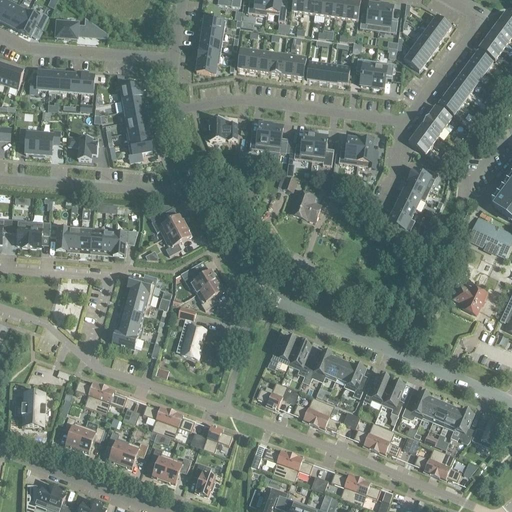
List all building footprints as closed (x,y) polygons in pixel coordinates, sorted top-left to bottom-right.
[(213,0),(218,1),(232,3),(231,9),(240,10),(241,0),(213,0)] [(250,0),(248,16),(267,19),(267,16),(269,0),(256,0),(256,5),(250,4),(250,0)] [(269,0),(267,16),(279,18),(278,24),(285,25),(288,4),(287,4),(286,9),(281,8),(281,2),(281,0),(269,0)] [(306,0),(294,0),(292,14),(304,15),(306,0)] [(316,0),(306,0),(304,15),(315,17),(316,0)] [(327,0),(316,0),(315,17),(325,18),(327,0)] [(327,0),(325,18),(336,20),(338,0),(327,0)] [(350,1),(341,0),(338,0),(336,20),(347,21),(350,1)] [(0,1),(0,23),(0,24),(9,6),(0,1)] [(350,1),(347,21),(359,23),(361,3),(350,1)] [(9,6),(0,24),(10,29),(19,11),(9,6)] [(19,11),(10,29),(19,33),(30,11),(21,6),(19,11)] [(362,17),(360,31),(378,34),(381,8),(370,6),(368,17),(368,20),(362,19),(362,17)] [(381,8),(378,34),(396,36),(398,22),(397,24),(392,23),(392,21),(394,10),(388,9),(389,8),(381,7),(381,8)] [(30,11),(19,33),(31,39),(36,29),(42,32),(48,20),(30,11)] [(511,18),(506,14),(499,23),(511,32),(511,18)] [(452,30),(437,19),(430,28),(445,39),(452,30)] [(203,26),(202,31),(203,31),(224,35),(226,23),(205,20),(204,26),(203,26)] [(511,39),(511,32),(499,23),(493,32),(509,44),(511,39)] [(58,25),(57,41),(77,42),(78,34),(85,35),(86,29),(79,28),(79,27),(58,25)] [(430,28),(424,37),(439,48),(445,39),(430,28)] [(203,31),(202,42),(223,46),(224,35),(203,31)] [(108,38),(100,32),(99,42),(108,43),(108,38)] [(493,32),(486,41),(502,53),(509,44),(493,32)] [(424,37),(418,45),(432,57),(439,48),(424,37)] [(502,53),(486,41),(479,50),(495,62),(502,53)] [(202,42),(200,53),(221,56),(221,55),(219,55),(220,45),(223,46),(202,42)] [(432,57),(418,45),(411,54),(426,65),(432,57)] [(240,52),(238,72),(249,74),(252,54),(240,52)] [(200,53),(198,64),(217,67),(219,67),(221,56),(200,53)] [(252,54),(249,74),(260,75),(263,55),(252,54)] [(426,65),(411,54),(404,63),(419,74),(426,65)] [(263,55),(260,75),(271,77),(274,57),(263,55)] [(493,66),(478,55),(472,64),(486,75),(493,66)] [(274,57),(271,77),(281,78),(284,58),(274,57)] [(284,58),(281,78),(292,80),(295,60),(284,58)] [(295,60),(292,80),(304,81),(307,61),(295,60)] [(358,62),(356,76),(357,74),(363,75),(362,77),(361,88),(372,90),(376,64),(358,62)] [(197,65),(196,70),(197,70),(197,75),(215,78),(217,67),(198,64),(198,65),(197,65)] [(309,64),(307,82),(317,84),(320,65),(309,64)] [(372,90),(372,91),(379,92),(379,91),(384,92),(386,81),(386,78),(392,79),(392,81),(394,67),(376,64),(372,90)] [(486,75),(472,64),(465,72),(480,83),(486,75)] [(320,65),(317,84),(328,85),(330,67),(320,65)] [(330,67),(328,85),(338,86),(340,68),(330,67)] [(4,68),(0,81),(0,86),(8,89),(14,71),(4,68)] [(340,68),(338,86),(348,88),(351,70),(340,68)] [(14,71),(8,89),(18,92),(24,75),(14,71)] [(480,83),(465,72),(459,81),(474,92),(480,83)] [(31,84),(30,96),(38,97),(38,93),(49,94),(50,76),(39,75),(38,84),(31,84)] [(49,94),(49,96),(60,97),(61,95),(62,77),(50,76),(49,94)] [(62,77),(61,95),(71,95),(72,77),(62,77)] [(72,77),(71,95),(82,96),(83,78),(72,77)] [(83,78),(82,96),(93,97),(95,79),(83,78)] [(459,81),(452,90),(467,101),(474,92),(459,81)] [(128,83),(116,85),(117,92),(116,92),(119,105),(121,104),(143,100),(141,88),(129,90),(128,83)] [(467,101),(452,90),(446,98),(461,109),(467,101)] [(446,98),(439,107),(454,118),(461,109),(446,98)] [(143,100),(121,104),(123,115),(145,111),(143,100)] [(453,120),(436,108),(429,117),(446,129),(453,120)] [(145,111),(123,115),(125,125),(147,121),(145,111)] [(429,117),(423,126),(439,138),(446,129),(429,117)] [(147,121),(125,125),(127,136),(149,132),(147,121)] [(225,144),(225,142),(229,142),(229,144),(238,144),(238,126),(229,126),(229,127),(225,127),(225,122),(210,122),(210,144),(225,144)] [(252,137),(250,151),(268,154),(272,128),(272,127),(265,126),(265,127),(260,126),(258,138),(258,140),(252,139),(252,137)] [(423,126),(417,135),(433,147),(439,138),(423,126)] [(272,128),(268,154),(286,157),(286,155),(288,144),(288,142),(287,144),(281,143),(282,141),(283,130),(272,128)] [(0,129),(0,142),(10,143),(11,131),(0,130),(0,129)] [(21,131),(20,144),(27,144),(26,157),(33,158),(33,159),(39,160),(41,135),(28,134),(28,132),(21,131)] [(149,132),(127,136),(129,146),(151,142),(149,132)] [(41,135),(39,160),(45,160),(45,159),(52,159),(53,147),(60,147),(61,135),(54,134),(54,136),(41,135)] [(433,147),(417,135),(409,144),(426,156),(433,147)] [(296,150),(294,162),(313,164),(316,138),(317,137),(309,136),(309,137),(304,137),(302,148),(302,150),(296,150),(297,148),(296,147),(296,150)] [(316,138),(313,164),(323,166),(323,168),(332,169),(334,153),(333,155),(326,154),(326,151),(328,140),(316,138)] [(70,140),(69,150),(80,151),(79,163),(91,164),(92,158),(98,158),(99,146),(93,145),(93,142),(70,140)] [(341,149),(339,166),(357,168),(361,143),(359,142),(359,141),(353,140),(353,141),(348,141),(347,149),(347,154),(341,154),(342,149),(341,149)] [(151,142),(129,146),(131,159),(129,159),(131,166),(143,163),(142,157),(153,155),(151,142)] [(361,143),(357,168),(376,171),(378,154),(377,159),(371,158),(372,152),(373,144),(361,143)] [(243,161),(235,160),(234,167),(242,169),(243,161)] [(414,172),(409,183),(432,194),(440,178),(427,172),(424,177),(422,176),(414,172)] [(511,178),(493,204),(511,219),(511,178)] [(282,191),(282,192),(294,196),(298,184),(286,180),(286,181),(282,191)] [(409,183),(404,193),(427,204),(432,194),(409,183)] [(315,188),(317,199),(325,198),(323,187),(315,188)] [(331,187),(327,199),(338,203),(342,191),(331,187)] [(308,222),(315,225),(321,208),(314,205),(315,200),(297,193),(289,217),(308,223),(308,222)] [(404,193),(399,204),(417,213),(422,203),(427,205),(427,204),(404,193)] [(399,204),(394,215),(417,226),(417,225),(413,223),(417,213),(399,204)] [(163,216),(164,207),(161,207),(161,209),(155,209),(156,212),(159,212),(161,217),(163,216)] [(394,215),(388,225),(396,229),(399,230),(396,235),(409,242),(417,226),(394,215)] [(164,241),(186,229),(180,219),(168,225),(164,219),(152,226),(157,236),(160,234),(164,241)] [(12,223),(0,221),(0,246),(2,247),(3,235),(11,236),(12,223)] [(511,244),(511,237),(479,221),(469,242),(505,260),(511,244)] [(31,224),(12,223),(11,236),(18,237),(17,248),(22,249),(22,250),(29,250),(31,224)] [(51,226),(31,224),(29,250),(36,251),(37,250),(41,250),(42,239),(50,239),(51,227),(51,226)] [(340,236),(343,229),(331,224),(328,231),(340,236)] [(50,239),(50,241),(57,241),(56,253),(68,254),(70,229),(59,228),(51,227),(50,239)] [(70,229),(68,254),(69,252),(80,253),(82,230),(70,229)] [(192,240),(186,229),(164,241),(169,251),(166,252),(170,259),(182,253),(179,246),(192,240)] [(82,230),(80,253),(91,254),(93,231),(82,230)] [(93,231),(91,254),(102,255),(104,232),(93,231)] [(104,232),(102,255),(113,256),(113,258),(114,258),(116,233),(104,232)] [(116,233),(114,258),(125,259),(126,247),(135,248),(138,234),(127,233),(127,234),(116,233)] [(371,309),(377,296),(320,270),(314,283),(371,309)] [(416,287),(423,278),(411,270),(405,279),(416,287)] [(196,275),(184,282),(190,292),(193,290),(197,297),(218,284),(212,274),(200,281),(196,275)] [(128,291),(153,298),(157,281),(145,277),(143,283),(131,280),(128,291)] [(157,283),(158,294),(172,293),(172,282),(157,283)] [(69,310),(83,311),(84,284),(69,284),(69,310)] [(225,294),(218,284),(197,297),(203,307),(200,308),(204,315),(216,308),(212,302),(225,294)] [(471,293),(466,291),(460,288),(454,302),(465,307),(463,311),(477,318),(487,296),(473,290),(471,293)] [(153,298),(128,291),(130,292),(127,303),(151,309),(150,308),(153,298)] [(511,334),(511,298),(500,324),(505,326),(505,324),(508,326),(505,332),(511,334)] [(127,303),(124,314),(148,320),(151,309),(127,303)] [(181,310),(178,319),(194,323),(196,314),(181,310)] [(124,314),(121,325),(144,331),(144,330),(140,329),(143,319),(148,320),(124,314)] [(177,329),(171,352),(177,354),(185,322),(181,321),(179,329),(177,329)] [(144,331),(121,325),(119,335),(116,334),(116,335),(141,342),(144,331)] [(181,357),(198,361),(206,333),(189,328),(181,357)] [(141,342),(116,335),(113,346),(134,352),(137,341),(141,342)] [(276,352),(269,370),(275,372),(279,364),(290,369),(300,344),(288,340),(282,354),(276,352)] [(303,346),(300,344),(290,369),(300,373),(299,377),(305,379),(310,366),(305,364),(311,349),(309,349),(310,347),(303,344),(303,346)] [(160,351),(154,350),(152,359),(157,361),(160,351)] [(310,366),(305,379),(303,384),(309,386),(312,381),(323,385),(325,380),(333,360),(334,359),(323,354),(317,369),(310,366)] [(344,365),(333,360),(325,380),(336,384),(337,382),(344,365)] [(354,369),(344,365),(337,382),(347,386),(354,369)] [(347,386),(345,390),(355,394),(353,399),(360,402),(366,388),(360,386),(366,372),(354,367),(354,369),(347,386)] [(160,372),(157,380),(168,382),(170,375),(160,372)] [(60,373),(57,379),(69,383),(71,377),(60,373)] [(383,408),(393,384),(390,382),(390,381),(384,378),(383,379),(381,379),(375,394),(370,391),(364,404),(371,407),(372,403),(383,408)] [(96,414),(104,390),(93,386),(92,389),(79,384),(76,394),(89,399),(85,410),(96,414)] [(393,384),(383,408),(394,412),(392,416),(399,419),(404,406),(398,403),(404,388),(393,384)] [(288,404),(292,392),(277,386),(272,397),(262,392),(257,402),(268,406),(267,409),(278,413),(283,402),(288,404)] [(115,395),(104,390),(96,414),(107,418),(111,407),(124,412),(127,401),(115,397),(115,395)] [(292,392),(288,404),(295,408),(300,395),(292,392)] [(408,405),(402,419),(412,423),(414,422),(415,420),(422,423),(423,421),(431,401),(432,400),(420,395),(419,399),(415,408),(408,405)] [(66,397),(65,403),(66,403),(71,405),(73,399),(66,397)] [(34,419),(35,398),(24,398),(23,419),(34,419)] [(35,398),(34,419),(45,420),(46,399),(35,398)] [(130,410),(134,402),(129,400),(125,408),(130,410)] [(314,429),(324,406),(313,401),(308,412),(298,408),(294,417),(304,422),(303,424),(314,429)] [(431,401),(423,421),(433,425),(441,406),(431,401)] [(324,406),(314,429),(325,433),(326,431),(337,435),(341,426),(330,421),(335,410),(324,406)] [(452,410),(441,406),(433,425),(444,429),(452,410)] [(163,439),(172,415),(161,411),(160,413),(147,409),(143,419),(156,423),(152,435),(163,439)] [(452,410),(444,429),(454,434),(462,414),(452,410)] [(129,426),(134,414),(128,412),(123,424),(129,426)] [(452,438),(451,441),(458,444),(459,441),(462,442),(461,445),(467,448),(470,445),(475,433),(469,431),(475,418),(474,418),(463,413),(462,413),(462,414),(454,434),(452,438)] [(134,414),(129,426),(136,429),(140,416),(134,414)] [(183,419),(172,415),(163,439),(174,443),(179,431),(191,436),(195,426),(182,421),(183,419)] [(348,416),(343,428),(355,433),(360,421),(348,416)] [(45,420),(34,419),(23,419),(23,429),(45,431),(45,420)] [(77,453),(86,429),(75,425),(77,422),(69,420),(65,433),(71,435),(66,449),(77,453)] [(111,428),(117,431),(120,423),(114,420),(111,428)] [(472,444),(491,452),(493,448),(495,449),(497,444),(499,444),(502,436),(500,435),(503,429),(489,424),(485,435),(477,431),(472,444)] [(375,454),(384,431),(373,426),(369,437),(358,433),(354,443),(365,447),(364,449),(375,454)] [(86,429),(77,453),(89,457),(94,443),(100,446),(105,432),(98,430),(97,433),(86,429)] [(208,440),(201,438),(197,450),(215,457),(219,446),(229,449),(233,439),(222,436),(223,433),(212,429),(208,440)] [(384,431),(375,454),(385,458),(386,456),(397,461),(401,451),(391,446),(395,435),(384,431)] [(120,468),(127,448),(117,445),(120,438),(112,435),(108,448),(114,451),(109,464),(120,468)] [(201,438),(196,436),(192,448),(197,450),(201,438)] [(428,437),(425,445),(435,449),(437,445),(438,441),(428,437)] [(408,441),(403,453),(409,455),(414,443),(408,441)] [(435,449),(441,451),(446,453),(449,446),(444,444),(438,441),(437,445),(435,449)] [(421,446),(414,443),(409,455),(416,458),(421,446)] [(129,445),(127,448),(120,468),(132,472),(137,459),(143,461),(148,448),(141,445),(140,449),(129,445)] [(164,484),(172,460),(162,457),(163,453),(156,451),(151,464),(158,466),(153,480),(164,484)] [(435,479),(445,456),(434,451),(429,463),(419,458),(415,468),(425,472),(424,474),(435,479)] [(284,482),(292,458),(281,454),(280,457),(267,452),(264,462),(277,467),(273,478),(284,482)] [(456,461),(445,456),(435,479),(446,484),(447,481),(457,486),(462,476),(451,472),(456,461)] [(255,458),(251,470),(257,472),(262,460),(255,458)] [(292,458),(284,482),(295,486),(299,475),(310,479),(313,469),(303,465),(304,462),(292,458)] [(172,460),(164,484),(175,488),(180,474),(187,477),(191,464),(184,461),(183,464),(172,460)] [(196,496),(208,500),(210,494),(212,495),(215,486),(213,485),(217,476),(210,474),(211,471),(199,466),(194,480),(201,482),(196,496)] [(469,466),(463,478),(469,480),(478,470),(469,466)] [(352,506),(360,483),(349,479),(348,481),(335,477),(332,487),(344,491),(340,502),(352,506)] [(135,481),(136,495),(146,494),(146,480),(135,481)] [(318,494),(322,482),(316,480),(311,492),(318,494)] [(322,482),(318,494),(324,497),(329,484),(322,482)] [(371,487),(360,483),(352,506),(363,511),(367,499),(377,503),(381,493),(370,489),(371,487)] [(47,511),(56,491),(49,488),(49,490),(44,488),(42,492),(40,491),(37,490),(37,488),(27,488),(26,511),(35,511),(36,511),(37,511),(47,511)] [(62,494),(56,491),(47,511),(70,511),(71,511),(62,507),(66,496),(62,495),(62,494)] [(255,497),(251,508),(258,510),(257,511),(272,511),(279,494),(272,491),(270,498),(263,496),(261,500),(255,497)] [(278,511),(282,511),(286,501),(280,498),(275,511),(278,511)] [(332,499),(330,506),(337,508),(338,509),(340,502),(332,499)] [(305,511),(307,508),(286,501),(282,511),(305,511)] [(93,511),(96,506),(89,504),(89,505),(84,503),(81,511),(93,511)] [(422,511),(425,505),(420,503),(416,511),(422,511)]
